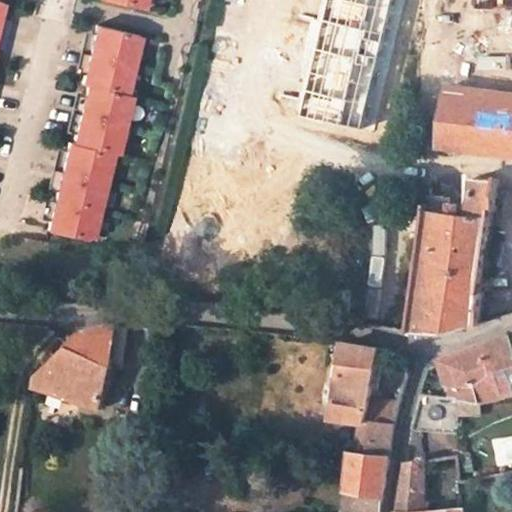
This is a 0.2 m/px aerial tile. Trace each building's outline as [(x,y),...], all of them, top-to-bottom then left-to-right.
[(393,0),(325,0),(299,117),(364,132),(393,0)] [(511,0),(478,0),(479,8),(511,8),(511,0)] [(90,33),(85,54),(128,64),(135,35),(92,24),(90,33)] [(80,31),(75,51),(85,54),(90,33),(80,31)] [(70,71),(80,73),(85,54),(75,51),(70,71)] [(82,84),(121,94),(128,64),(85,54),(80,73),(78,83),(82,84)] [(75,113),(118,124),(126,95),(121,94),(82,84),(80,93),(75,113)] [(511,93),(485,89),(450,87),(446,120),(443,119),(441,143),(511,151),(511,93)] [(66,111),(75,113),(80,93),(71,91),(66,111)] [(70,133),(75,113),(66,111),(61,131),(70,133)] [(68,143),(107,152),(111,153),(118,124),(75,113),(70,133),(68,143)] [(56,171),(99,182),(107,152),(68,143),(64,141),(61,151),(56,171)] [(46,168),(56,171),(61,151),(52,148),(46,168)] [(39,198),(49,200),(56,171),(46,168),(39,198)] [(56,171),(49,200),(92,211),(99,182),(56,171)] [(456,200),(435,198),(434,203),(431,203),(415,331),(435,330),(454,330),(482,322),(487,290),(484,290),(493,211),(497,212),(500,178),(479,176),(478,185),(470,185),(468,195),(475,196),(474,202),(465,201),(465,198),(456,197),(456,200)] [(45,217),(49,200),(39,198),(34,218),(44,220),(45,217)] [(44,220),(42,229),(85,240),(92,211),(49,200),(45,217),(44,220)] [(114,364),(116,325),(84,333),(80,336),(71,345),(39,375),(36,385),(102,408),(110,378),(114,379),(118,364),(114,364)] [(114,364),(118,364),(125,365),(129,326),(116,325),(114,364)] [(432,369),(449,399),(482,403),(511,396),(511,395),(511,334),(453,356),(442,362),(432,369)] [(362,423),(365,423),(369,415),(372,398),(380,349),(347,343),(345,355),(334,417),(362,423)] [(461,413),(481,413),(482,403),(449,399),(424,395),(414,429),(421,430),(460,433),(461,413)] [(378,422),(396,425),(402,403),(372,398),(369,415),(365,423),(362,423),(356,454),(368,456),(372,434),(378,422)] [(372,434),(368,456),(356,454),(352,453),(348,491),(385,499),(396,425),(378,422),(372,434)] [(452,459),(444,460),(446,467),(454,466),(452,459)] [(429,511),(430,511),(424,511),(425,461),(409,463),(400,511),(429,511)] [(382,511),(385,499),(348,491),(344,511),(382,511)]
